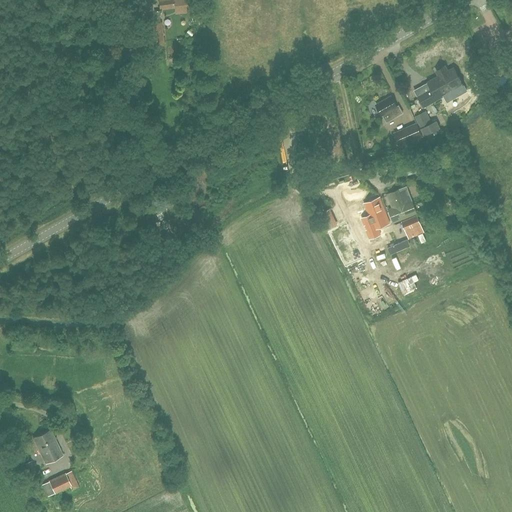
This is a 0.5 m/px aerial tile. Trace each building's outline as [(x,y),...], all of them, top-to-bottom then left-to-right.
[(143,11),(152,11),(149,0),(136,0),(137,4),(142,3),(143,11)] [(158,0),(159,1),(160,9),(192,5),(192,2),(195,1),(195,0),(158,0)] [(154,11),(155,16),(146,17),(146,25),(144,25),(146,45),(164,43),(162,23),(160,23),(159,15),(160,15),(160,11),(154,11)] [(166,19),(167,27),(174,26),(174,19),(166,19)] [(443,95),(463,84),(454,68),(448,71),(444,66),(435,71),(439,76),(428,82),(431,89),(418,96),(424,107),(444,96),(443,95)] [(389,121),(403,113),(398,106),(397,107),(391,97),(376,105),(382,116),(385,114),(389,121)] [(430,125),(425,114),(416,118),(425,136),(440,129),(437,122),(430,125)] [(423,137),(417,124),(394,134),(400,147),(423,137)] [(279,136),(284,134),(280,127),(276,129),(279,136)] [(426,171),(421,157),(404,162),(404,163),(393,167),(396,176),(407,173),(408,176),(426,171)] [(492,174),(481,180),(484,185),(494,179),(492,174)] [(417,214),(412,201),(406,187),(387,195),(392,208),(389,210),(394,223),(417,214)] [(497,198),(505,198),(505,190),(496,190),(497,198)] [(369,216),(362,219),(365,226),(366,225),(368,230),(366,230),(370,239),(381,235),(378,228),(389,223),(380,198),(365,204),(369,216)] [(330,208),(319,214),(327,230),(338,225),(330,208)] [(402,223),(410,239),(424,233),(417,216),(402,223)] [(346,223),(328,231),(345,267),(363,259),(346,223)] [(410,247),(407,239),(387,249),(390,256),(410,247)] [(45,464),(63,456),(51,430),(33,438),(45,464)] [(31,476),(37,473),(31,461),(25,464),(31,476)] [(72,491),(79,487),(72,471),(66,474),(65,473),(49,480),(49,481),(40,486),(46,498),(55,494),(70,487),(72,491)]
